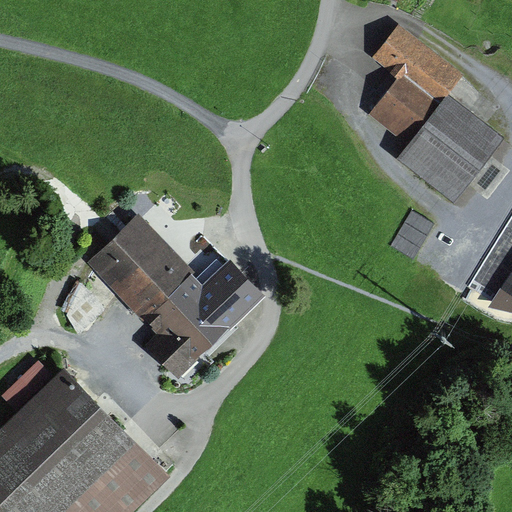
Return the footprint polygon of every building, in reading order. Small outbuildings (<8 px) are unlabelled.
[(397,0),(360,0),(393,13),(397,0)] [(454,83),(390,34),(365,67),(389,85),(358,126),(394,154),(384,168),(450,218),(502,150),(439,102),(454,83)] [(415,208),(396,243),(418,256),(438,221),(415,208)] [(192,287),(126,219),(74,268),(140,336),(155,351),(141,364),(167,390),(256,304),(217,264),(192,287)] [(147,511),(167,493),(55,376),(0,427),(0,511),(147,511)]
